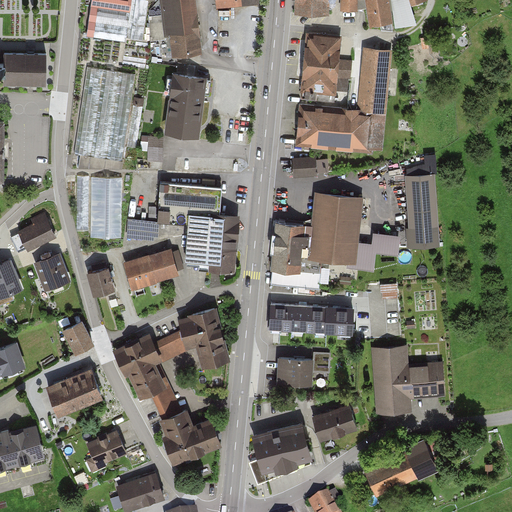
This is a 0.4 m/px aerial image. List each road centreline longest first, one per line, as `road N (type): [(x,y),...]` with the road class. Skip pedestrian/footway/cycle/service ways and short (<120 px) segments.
road 1 (secondary): [(278,0),(229,510)]
road 2 (residential): [(98,327),(60,169),(72,0)]
road 3 (residential): [(511,417),(371,442),(294,495),(229,510)]
road 4 (residential): [(229,510),(201,506),(180,489),(108,362)]
